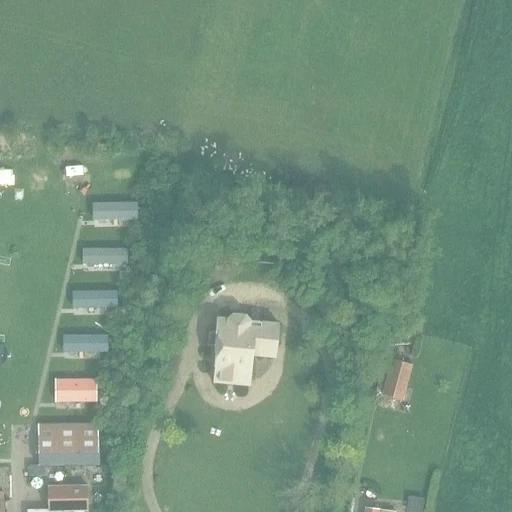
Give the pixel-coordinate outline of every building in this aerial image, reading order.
[(298,230),(257,226),(253,261),(294,265),(298,230)] [(275,358),(278,323),(251,321),(245,315),(233,314),(228,319),(217,318),(215,345),(218,345),(215,382),(250,386),(253,356),(275,358)] [(401,398),(411,364),(391,358),(382,393),(401,398)] [(41,423),(41,465),(101,465),(101,423),(41,423)] [(89,487),(63,487),(48,487),(48,511),(68,511),(89,511),(89,487)]
